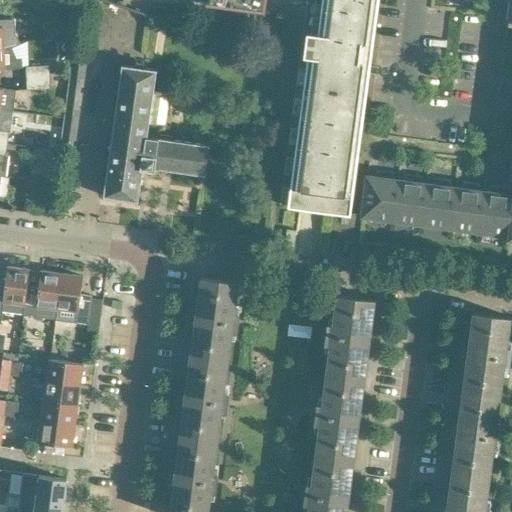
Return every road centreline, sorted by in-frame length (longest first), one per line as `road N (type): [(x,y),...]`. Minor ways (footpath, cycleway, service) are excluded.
road 1 (residential): [(120,511),(147,265),(118,249),(0,235)]
road 2 (residential): [(395,511),(423,292)]
road 3 (residential): [(418,0),(403,108),(480,118)]
road 4 (residential): [(423,292),(271,273)]
